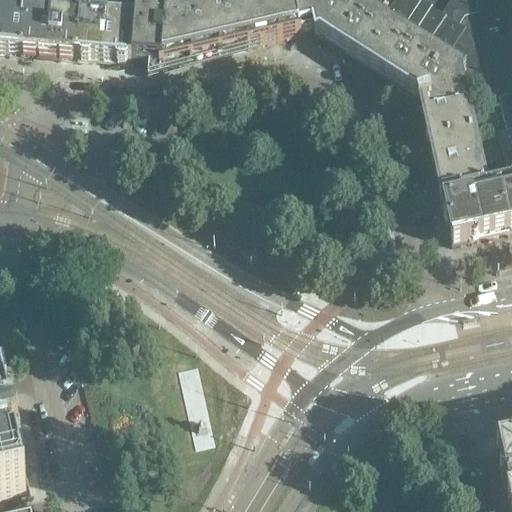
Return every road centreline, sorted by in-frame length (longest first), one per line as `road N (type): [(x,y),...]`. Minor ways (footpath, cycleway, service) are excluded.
road 1 (residential): [(442,310),(408,257),(386,133),(308,76),(175,106),(75,103),(58,111),(29,148)]
road 2 (tertiary): [(373,341),(182,247),(29,148)]
road 3 (tertiary): [(14,230),(131,270),(306,391)]
road 4 (tertiary): [(287,511),(338,445),(408,412)]
road 5 (residential): [(46,383),(14,230)]
road 6 (tertiary): [(306,391),(231,511)]
road 7 (residential): [(75,501),(46,383)]
